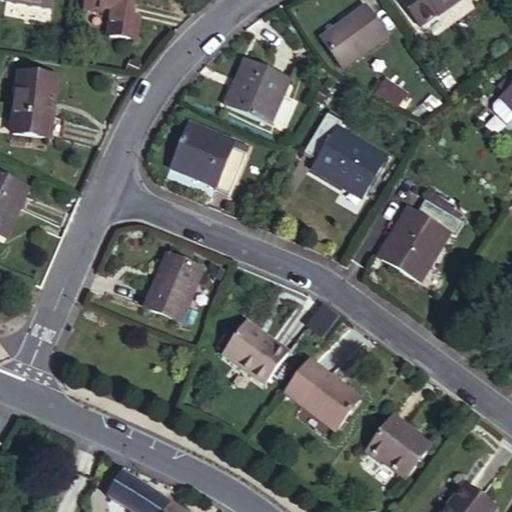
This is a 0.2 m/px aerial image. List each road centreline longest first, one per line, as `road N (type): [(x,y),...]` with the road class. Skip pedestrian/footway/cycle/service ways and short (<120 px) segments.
road 1 (residential): [(511,421),(330,283),(98,188)]
road 2 (tertiary): [(21,394),(202,476),(257,511)]
road 3 (residential): [(98,188),(168,77),(255,0)]
road 4 (residential): [(21,394),(98,188)]
